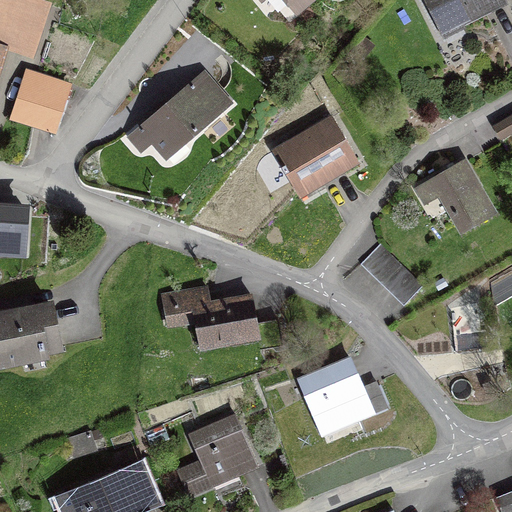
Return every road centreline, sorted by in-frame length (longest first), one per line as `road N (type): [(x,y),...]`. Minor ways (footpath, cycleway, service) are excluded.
road 1 (residential): [(316,287),(89,206),(46,177)]
road 2 (residential): [(511,105),(400,177),(316,287)]
road 3 (residential): [(478,444),(316,287)]
road 4 (residential): [(182,0),(46,177)]
road 5 (residential): [(478,444),(310,511)]
